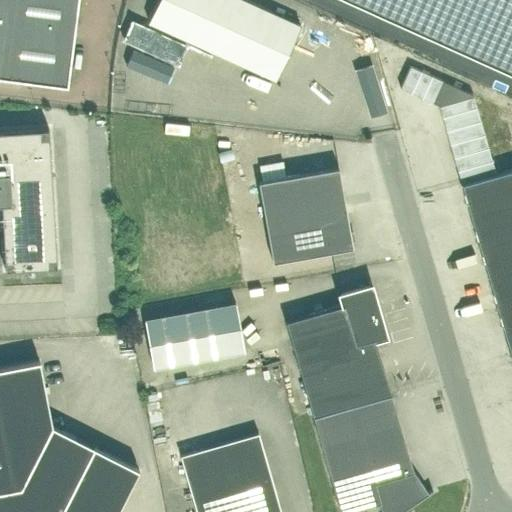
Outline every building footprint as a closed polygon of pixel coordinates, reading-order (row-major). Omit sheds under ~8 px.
[(75,0),(0,0),(0,76),(63,84),(75,0)] [(298,24),(245,0),(156,0),(147,22),(272,79),(298,24)] [(511,0),(354,0),(511,70),(511,0)] [(409,65),(399,87),(410,92),(420,70),(409,65)] [(420,70),(410,92),(421,97),(431,75),(420,70)] [(431,75),(421,97),(432,101),(441,80),(431,75)] [(441,80),(432,101),(438,104),(438,105),(472,95),(472,94),(441,80)] [(472,95),(438,105),(441,116),(476,106),(472,95)] [(476,106),(441,116),(445,130),(480,120),(476,106)] [(480,120),(445,130),(449,143),(483,133),(480,120)] [(0,212),(3,268),(53,265),(53,266),(55,266),(50,179),(47,127),(0,129),(0,212)] [(274,144),(275,133),(250,132),(250,143),(274,144)] [(483,133),(449,143),(453,156),(487,146),(483,133)] [(487,146),(453,156),(457,170),(491,160),(487,146)] [(491,160),(457,170),(461,183),(495,173),(491,160)] [(351,246),(337,166),(257,181),(271,261),(351,246)] [(461,183),(460,183),(511,363),(511,168),(495,173),(461,183)] [(338,511),(342,511),(377,502),(380,511),(397,511),(431,489),(430,489),(426,491),(412,471),(373,337),(383,334),(367,280),(366,280),(367,285),(338,293),(341,303),(283,320),(338,511)] [(235,302),(144,318),(152,366),(244,350),(235,302)] [(50,424),(37,359),(0,366),(0,511),(113,511),(136,468),(50,424)] [(279,511),(257,432),(179,454),(195,511),(279,511)]
